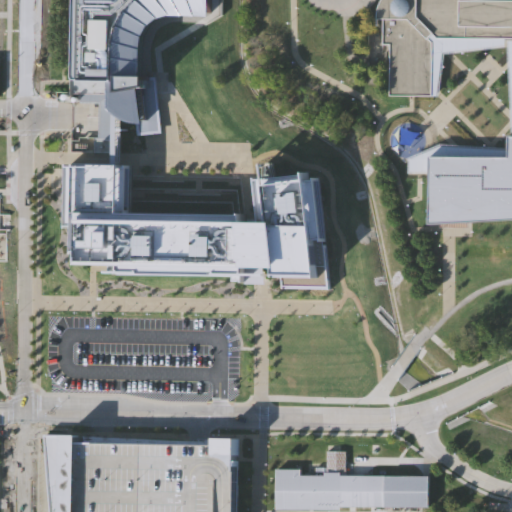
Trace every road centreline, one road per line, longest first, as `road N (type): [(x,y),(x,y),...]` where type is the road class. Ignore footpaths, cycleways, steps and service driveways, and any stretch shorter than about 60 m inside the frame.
road 1 (residential): [(24,420),(26,0)]
road 2 (residential): [(239,416),(404,416),(511,369)]
road 3 (residential): [(239,416),(0,404)]
road 4 (residential): [(24,420),(219,423),(239,416)]
